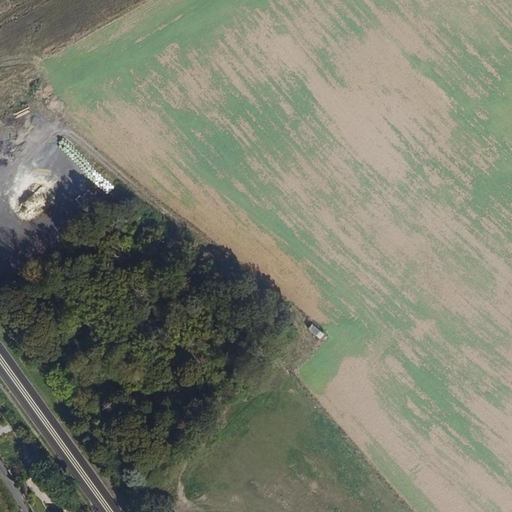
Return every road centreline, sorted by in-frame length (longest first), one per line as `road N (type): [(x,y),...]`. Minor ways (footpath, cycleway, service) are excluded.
road 1 (primary): [(119,511),(0,347)]
road 2 (primary): [(0,367),(101,511)]
